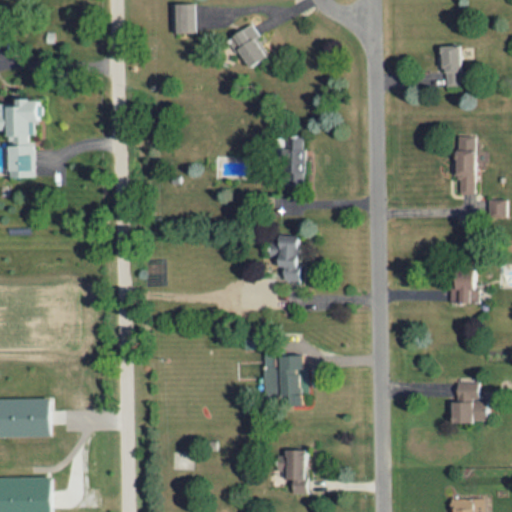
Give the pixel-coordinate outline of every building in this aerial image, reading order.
[(174,4),(174,32),(197,32),(197,3),(174,4)] [(271,55),(258,37),(262,35),(253,23),(233,38),(253,67),(271,55)] [(463,45),(444,45),(445,86),(464,85),(463,45)] [(13,177),(38,176),(38,119),(45,119),(45,98),(20,98),(21,103),(0,103),(0,129),(13,130),(13,177)] [(477,135),(459,135),(458,193),(476,194),(477,135)] [(304,185),(305,137),(284,137),(283,170),(293,171),(292,184),(304,185)] [(507,198),(489,199),(490,217),(508,217),(507,198)] [(300,235),(280,234),(280,241),(271,240),(270,264),(285,265),(285,280),(299,280),(300,235)] [(457,265),(457,289),(451,289),(451,302),(479,303),(480,288),(475,288),(476,266),(457,265)] [(280,354),(280,355),(264,355),(264,396),(291,396),(291,405),(304,405),(304,393),(307,393),(307,355),(280,354)] [(453,421),(487,422),(487,400),(479,400),(479,381),(458,381),(457,401),(453,400),(453,421)] [(0,397),(0,435),(52,435),(52,397),(0,397)] [(294,492),(307,492),(307,449),(287,449),(287,456),(279,455),(279,478),(294,479),(294,492)] [(0,476),(0,511),(53,511),(53,476),(0,476)] [(452,511),(485,511),(486,509),(481,509),(481,498),(453,498),(452,511)]
